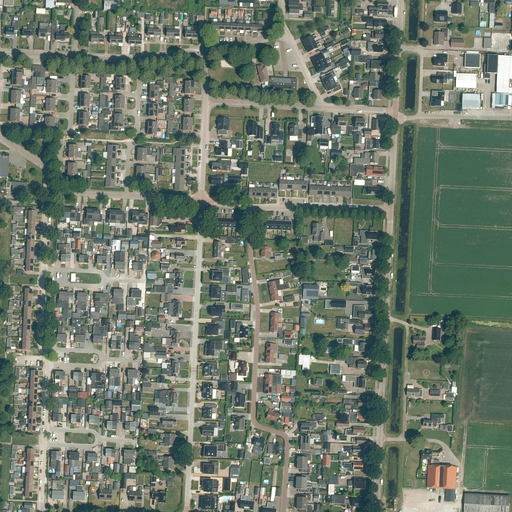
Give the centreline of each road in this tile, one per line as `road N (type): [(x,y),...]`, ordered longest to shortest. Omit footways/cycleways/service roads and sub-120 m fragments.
road 1 (residential): [(283,511),(287,439),(252,419),(251,209)]
road 2 (residential): [(186,511),(201,200)]
road 3 (residential): [(390,211),(251,209)]
road 4 (unclassified): [(379,439),(384,318)]
